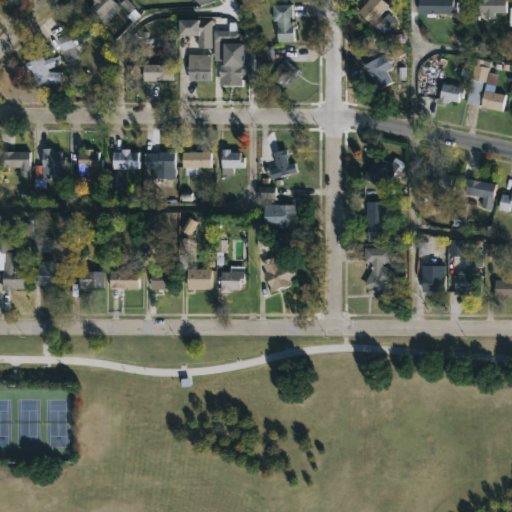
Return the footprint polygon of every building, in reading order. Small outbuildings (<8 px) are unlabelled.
[(117,0),(120,2),(121,0),(129,0),(142,11),(134,20),(121,6),(107,23),(94,12),(96,9),(92,5),(95,0),(117,0)] [(380,0),(385,4),(369,22),(355,10),(364,0),(380,0)] [(455,0),(455,12),(416,12),(416,0),(455,0)] [(504,0),(504,12),(493,12),(493,17),(477,16),(477,12),(476,12),(476,0),(504,0)] [(290,15),(290,23),(294,23),(294,28),(291,28),(291,40),(275,40),(275,31),(268,31),(268,20),(271,20),(271,4),(289,3),(290,15)] [(196,18),(210,18),(210,47),(196,47),(196,34),(176,34),(176,18),(196,18)] [(225,30),(224,42),(240,42),(240,64),(242,64),(242,72),(239,72),(239,84),(218,84),(218,63),(220,63),(220,44),(214,44),(215,29),(225,30)] [(390,81),(376,88),(362,63),(382,52),(390,67),(384,70),(390,81)] [(195,80),(187,80),(187,53),(209,54),(209,80),(195,80)] [(44,56),(45,60),(54,56),(57,65),(48,68),(50,71),(63,72),(63,83),(52,83),(46,85),(45,82),(38,85),(37,82),(36,83),(31,70),(29,71),(26,63),(44,56)] [(489,61),(484,81),(481,80),(477,105),(465,102),(469,78),(474,58),(489,61)] [(285,84),(296,69),(283,60),(272,75),(285,84)] [(144,80),(141,80),(141,63),(171,63),(171,78),(144,80)] [(441,82),(446,84),(447,83),(463,87),(460,97),(457,96),(456,101),(446,99),(445,102),(436,100),(441,82)] [(504,94),(500,110),(485,107),(484,111),(478,110),(484,83),(493,85),(492,91),(504,94)] [(54,148),(53,150),(63,150),(63,154),(67,154),(67,158),(69,158),(69,165),(67,165),(67,168),(66,168),(66,179),(44,178),(44,148),(54,148)] [(91,148),(90,151),(96,151),(96,158),(99,158),(100,176),(76,176),(76,151),(81,151),(82,148),(91,148)] [(128,148),(128,151),(135,151),(135,167),(110,167),(110,151),(119,151),(119,148),(128,148)] [(228,148),(228,151),(237,151),(238,156),(242,156),(242,167),(231,167),(231,174),(220,174),(219,148),(228,148)] [(285,157),(286,164),(292,162),(295,171),(270,178),(267,169),(275,167),(270,152),(283,148),(286,157),(285,157)] [(196,150),(211,151),(211,167),(195,167),(195,174),(186,174),(186,167),(183,167),(183,151),(196,150)] [(31,151),(31,176),(22,176),(22,166),(11,166),(11,169),(3,169),(3,151),(31,151)] [(174,151),(174,178),(152,177),(153,169),(144,168),(144,152),(174,151)] [(373,155),(388,164),(393,156),(401,161),(396,169),(395,168),(383,188),(380,186),(379,187),(360,176),(373,155)] [(445,172),(445,173),(451,174),(449,181),(456,182),(454,193),(447,192),(447,189),(428,186),(431,170),(445,172)] [(494,183),(489,208),(478,206),(480,196),(460,192),(461,185),(465,186),(466,178),(494,183)] [(511,206),(508,206),(507,211),(496,209),(500,193),(509,195),(510,192),(511,192),(511,206)] [(381,224),(381,242),(366,242),(366,237),(364,237),(365,201),(383,201),(382,224),(381,224)] [(293,209),(295,210),(296,228),(263,229),(262,204),(293,203),(293,209)] [(0,231),(9,232),(8,251),(15,251),(15,269),(27,269),(27,288),(0,289),(0,285),(1,285),(1,252),(0,252),(0,231)] [(152,233),(151,240),(159,240),(159,252),(164,252),(164,262),(172,262),(171,290),(148,289),(149,270),(161,270),(162,264),(151,264),(151,252),(141,252),(142,233),(152,233)] [(388,247),(388,262),(380,262),(380,265),(402,278),(393,295),(385,291),(380,299),(365,290),(366,288),(361,285),(370,266),(370,263),(362,263),(362,247),(388,247)] [(272,256),(276,265),(288,260),(295,277),(287,281),(289,284),(269,291),(262,272),(265,271),(260,260),(272,256)] [(56,261),(56,266),(66,266),(66,285),(62,285),(61,287),(45,286),(45,285),(39,285),(39,266),(43,266),(43,261),(56,261)] [(192,289),(190,289),(190,268),(210,268),(210,262),(216,262),(216,288),(192,289)] [(242,267),(242,276),(245,276),(245,291),(234,290),(234,293),(223,293),(223,287),(225,287),(225,271),(233,272),(233,266),(242,267)] [(444,268),(443,293),(420,292),(422,267),(444,268)] [(102,271),(102,287),(85,287),(85,290),(78,289),(77,270),(102,271)] [(111,288),(108,288),(108,270),(136,271),(136,289),(111,288)] [(511,299),(492,298),(493,279),(505,279),(505,270),(511,270),(511,299)] [(456,294),(453,294),(453,273),(482,273),(482,293),(463,292),(463,294),(456,294)]
